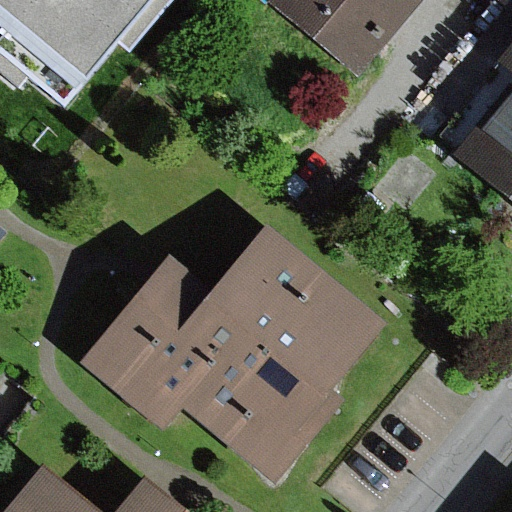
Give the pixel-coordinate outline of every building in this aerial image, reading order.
[(0,0),(0,49),(63,100),(110,42),(129,58),(175,0),(0,0)] [(353,81),(423,0),(272,0),(267,7),(353,81)] [(511,37),(481,76),(501,92),(442,164),(511,220),(511,37)] [(325,399),(377,337),(258,239),(196,313),(158,282),(151,290),(79,377),(159,442),(176,422),(266,495),(337,410),(325,399)] [(154,511),(133,494),(118,511),(54,511),(21,484),(0,510),(0,511),(154,511)]
